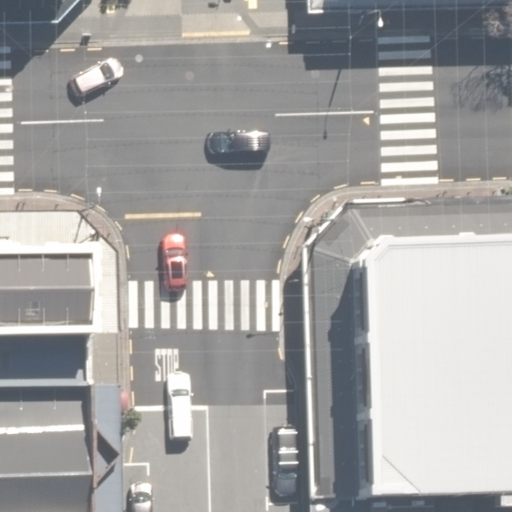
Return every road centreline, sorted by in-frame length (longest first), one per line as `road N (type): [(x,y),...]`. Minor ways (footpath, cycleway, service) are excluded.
road 1 (residential): [(203,113),(208,511)]
road 2 (residential): [(511,106),(203,113)]
road 3 (residential): [(203,113),(0,117)]
